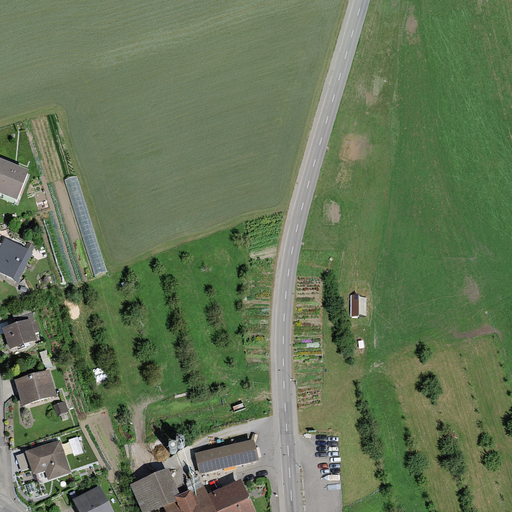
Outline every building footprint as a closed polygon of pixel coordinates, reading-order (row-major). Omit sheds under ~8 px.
[(371,108),(368,128),(383,131),(386,110),(371,108)] [(31,174),(0,160),(0,191),(20,200),(31,174)] [(32,251),(6,238),(0,250),(0,271),(18,280),(32,251)] [(31,321),(5,330),(11,349),(37,340),(31,321)] [(49,372),(16,383),(23,406),(56,395),(49,372)] [(181,426),(252,411),(250,400),(153,420),(156,433),(168,430),(172,450),(186,447),(181,426)] [(80,437),(71,439),(75,454),(83,452),(80,437)] [(57,442),(23,453),(30,475),(44,471),(46,476),(66,470),(57,442)] [(252,444),(195,456),(199,473),(255,461),(252,444)] [(167,469),(127,487),(138,511),(150,511),(163,506),(165,511),(253,511),(240,480),(205,495),(202,487),(180,497),(167,469)] [(111,511),(99,488),(72,501),(77,511),(111,511)]
